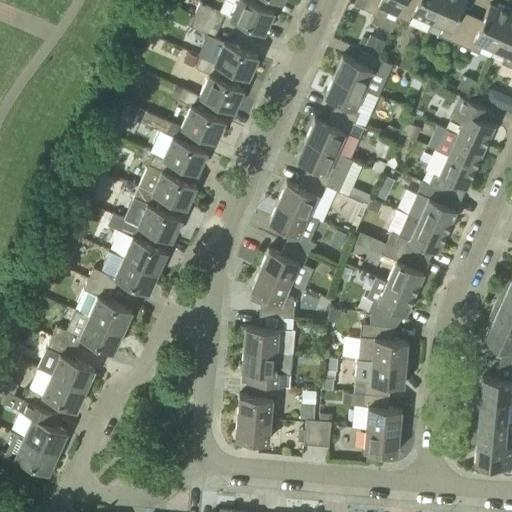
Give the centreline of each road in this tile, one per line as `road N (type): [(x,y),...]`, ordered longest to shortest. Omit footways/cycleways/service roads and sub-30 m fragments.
road 1 (residential): [(209,321),(181,317),(170,326),(81,459),(76,481),(153,499),(204,465)]
road 2 (residential): [(209,321),(248,187),(332,0)]
road 3 (residential): [(433,483),(448,315),(511,166)]
road 4 (residential): [(204,465),(433,483)]
road 5 (residential): [(204,465),(209,321)]
